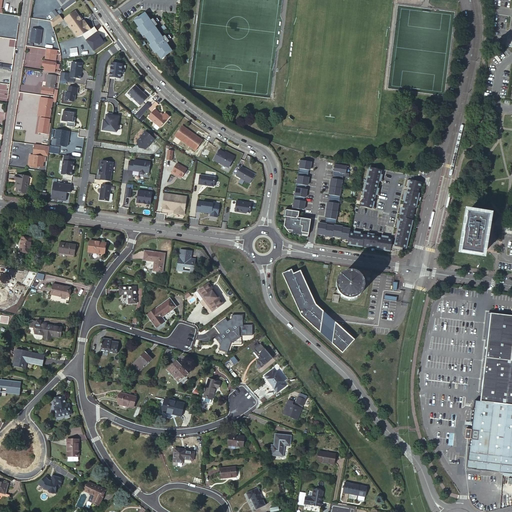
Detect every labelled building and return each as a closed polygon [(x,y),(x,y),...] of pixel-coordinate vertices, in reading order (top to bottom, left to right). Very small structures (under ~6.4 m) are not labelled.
[(77,36),(81,34),(90,28),(84,20),(82,21),(74,10),(64,18),(77,36)] [(164,49),(168,46),(144,12),(136,18),(135,16),(132,18),(134,19),(160,56),(161,58),(163,56),(162,55),(166,52),(164,49)] [(59,21),(55,16),(50,20),(52,26),(59,21)] [(41,29),(31,27),(29,41),(39,42),(41,29)] [(94,49),(105,41),(102,37),(101,38),(99,35),(96,31),(86,39),(94,49)] [(50,71),(55,71),(57,61),(47,60),(46,66),(51,67),(50,71)] [(83,63),(73,61),(71,76),(81,77),(82,74),(81,74),(83,63)] [(121,62),(111,61),(110,66),(110,70),(109,75),(120,76),(120,72),(123,71),(123,68),(121,66),(121,62)] [(40,93),(41,71),(24,70),(24,85),(21,85),(21,90),(30,90),(30,92),(40,93)] [(67,80),(68,73),(60,72),(59,79),(67,80)] [(56,75),(47,73),(45,86),(54,88),(56,75)] [(78,87),(69,86),(68,92),(66,91),(65,100),(73,101),(74,100),(75,93),(77,93),(78,87)] [(135,86),(133,88),(141,96),(143,95),(135,86)] [(127,94),(139,106),(147,99),(143,95),(141,96),(133,88),(127,94)] [(52,99),(43,98),(42,106),(40,116),(50,117),(52,99)] [(146,110),(142,107),(136,114),(139,118),(146,110)] [(69,110),(64,109),(63,115),(62,115),(62,121),(67,121),(67,125),(75,126),(75,122),(74,122),(73,121),(73,117),(74,112),(69,111),(69,110)] [(155,120),(162,125),(169,116),(166,113),(163,116),(155,110),(149,117),(154,121),(155,120)] [(116,131),(118,116),(106,114),(105,124),(103,123),(102,129),(116,131)] [(49,119),(40,117),(38,133),(47,134),(48,126),(50,126),(50,123),(49,123),(49,119)] [(175,135),(194,150),(201,141),(187,130),(188,129),(182,125),(175,135)] [(25,141),(26,128),(18,127),(17,140),(25,141)] [(68,130),(57,129),(55,138),(54,138),(53,144),(66,146),(68,145),(68,141),(67,140),(68,130)] [(187,130),(201,141),(202,140),(188,129),(187,130)] [(147,146),(154,138),(146,130),(138,139),(137,142),(139,145),(141,147),(144,148),(147,146)] [(48,156),(49,146),(35,144),(33,154),(48,156)] [(214,160),(228,168),(234,157),(230,155),(230,156),(225,153),(219,150),(214,160)] [(64,160),(63,160),(61,173),(73,174),(74,174),(74,171),(73,170),(72,169),(73,162),(73,156),(64,154),(64,160)] [(43,157),(33,155),(31,167),(37,168),(37,166),(42,167),(43,162),(45,162),(46,157),(43,157)] [(149,172),(150,161),(135,159),(135,161),(129,161),(128,169),(133,170),(134,167),(136,168),(136,170),(140,171),(140,172),(141,173),(144,173),(145,172),(145,171),(149,172)] [(110,180),(113,162),(102,160),(101,169),(100,169),(99,174),(101,174),(101,179),(110,180)] [(300,168),(299,172),(310,173),(310,169),(311,169),(313,162),(302,160),(300,168)] [(182,176),(187,167),(178,162),(172,171),(176,173),(177,172),(182,176)] [(335,171),(335,175),(345,177),(346,173),(348,173),(349,167),(336,164),(335,171)] [(236,176),(250,184),(255,175),(242,167),(236,176)] [(383,171),(371,168),(365,196),(366,196),(364,202),(363,202),(362,206),(373,209),(375,202),(376,198),(376,199),(377,195),(376,195),(378,189),(379,189),(379,188),(381,181),(380,181),(381,175),(382,175),(383,171)] [(310,173),(299,172),(298,176),(299,176),(298,184),(309,186),(310,178),(309,178),(310,173)] [(16,174),(15,180),(17,180),(16,190),(26,192),(28,176),(16,174)] [(199,183),(214,185),(216,176),(200,174),(199,183)] [(332,182),(332,187),(342,188),(343,189),(344,181),(345,181),(345,177),(335,175),(334,179),(333,179),(332,182)] [(71,185),(53,182),(51,198),(65,200),(66,192),(67,189),(70,189),(71,185)] [(398,241),(397,244),(394,244),(394,240),(391,239),(390,239),(390,240),(384,239),(384,238),(376,237),(376,238),(369,237),(370,236),(369,236),(362,235),(361,235),(355,234),(351,233),(350,240),(349,245),(364,247),(378,249),(378,250),(393,252),(393,249),(393,247),(398,249),(404,250),(405,247),(409,247),(415,220),(418,207),(422,194),(420,194),(421,188),(423,189),(424,184),(413,182),(411,188),(411,191),(410,191),(409,195),(410,195),(409,201),(408,201),(406,208),(407,208),(405,214),(404,214),(403,221),(403,222),(404,222),(402,228),(401,228),(399,235),(400,235),(399,241),(398,241)] [(109,200),(111,185),(102,184),(99,199),(109,200)] [(297,188),(296,196),(306,197),(307,198),(308,190),(307,189),(308,185),(298,184),(297,184),(296,188),(297,188)] [(342,188),(332,187),(331,191),(330,194),(331,195),(331,199),(341,200),(342,200),(342,197),(342,196),(343,189),(342,188)] [(152,192),(139,190),(137,201),(150,203),(152,192)] [(188,196),(164,192),(162,207),(175,209),(178,210),(178,213),(185,214),(188,196)] [(296,196),(295,196),(294,200),(295,200),(294,208),(305,210),(306,202),(305,202),(306,197),(296,196)] [(328,210),(339,212),(340,204),(341,204),(342,200),(341,200),(331,199),(330,203),(329,203),(329,206),(328,210)] [(213,202),(198,200),(196,210),(210,212),(210,211),(212,211),(212,212),(211,215),(218,216),(219,205),(213,204),(213,202)] [(252,202),(237,200),(236,210),(244,211),(251,211),(252,202)] [(287,216),(285,226),(288,230),(294,231),(293,233),(293,234),(302,235),(302,236),(309,237),(312,219),(305,218),(304,219),(298,218),(298,217),(299,217),(300,212),(287,210),(287,216)] [(339,212),(328,210),(327,214),(327,218),(328,218),(327,222),(337,224),(338,220),(339,212)] [(489,216),(468,213),(462,252),(483,255),(489,216)] [(326,235),(327,226),(327,225),(319,223),(318,234),(326,235)] [(334,236),(335,227),(327,226),(326,235),(326,236),(334,237),(334,236)] [(342,238),(343,228),(343,227),(335,226),(335,227),(334,236),(342,238)] [(351,233),(351,230),(343,228),(342,238),(342,239),(350,240),(351,233)] [(31,239),(21,237),(19,251),(24,252),(24,253),(29,254),(30,249),(29,249),(29,243),(31,244),(31,239)] [(105,243),(89,241),(87,252),(92,253),(92,252),(103,253),(105,243)] [(75,245),(60,242),(58,253),(73,256),(75,245)] [(192,251),(182,249),(181,254),(180,254),(180,257),(178,257),(177,270),(183,271),(183,267),(194,268),(195,259),(191,259),(189,258),(189,255),(191,255),(192,251)] [(155,252),(145,251),(143,263),(155,265),(155,271),(162,272),(164,255),(155,253),(155,252)] [(281,276),(300,317),(342,353),(354,340),(315,305),(299,272),(292,275),(291,272),(281,276)] [(360,294),(361,294),(361,293),(362,290),(362,289),(363,288),(363,286),(363,285),(362,283),(362,282),(361,280),(360,278),(358,276),(357,275),(356,275),(353,274),(351,273),(350,273),(348,273),(347,273),(346,274),(343,275),(341,276),(340,277),(339,278),(338,279),(338,280),(337,281),(337,282),(336,284),(336,285),(336,287),(336,288),(336,289),(337,292),(338,293),(339,295),(340,296),(341,297),(342,298),(344,299),(345,299),(347,300),(349,300),(351,300),(352,300),(354,299),(355,299),(357,298),(358,297),(359,296),(360,294)] [(209,283),(207,284),(223,304),(224,303),(209,283)] [(51,295),(60,297),(60,295),(67,296),(69,287),(53,284),(51,295)] [(223,304),(207,284),(199,290),(215,310),(223,304)] [(137,287),(122,287),(122,295),(129,295),(130,303),(137,303),(137,287)] [(215,310),(199,290),(198,291),(213,311),(215,310)] [(176,307),(170,299),(147,315),(156,328),(165,322),(162,317),(176,307)] [(483,387),(481,401),(511,404),(511,316),(492,314),(489,337),(488,341),(487,346),(483,387)] [(0,321),(0,323),(8,324),(9,316),(1,315),(0,321)] [(227,353),(230,343),(231,343),(241,335),(249,335),(249,326),(242,326),(242,316),(232,315),(232,319),(228,322),(226,318),(215,327),(221,334),(219,335),(222,340),(221,344),(219,350),(227,353)] [(41,325),(42,323),(37,322),(31,321),(30,322),(29,328),(30,329),(36,330),(35,335),(44,337),(43,339),(50,340),(51,337),(58,338),(60,328),(41,325)] [(241,335),(231,343),(232,344),(241,337),(241,335)] [(111,340),(103,339),(102,342),(101,342),(101,344),(102,344),(101,350),(109,351),(109,352),(117,353),(119,343),(111,342),(111,340)] [(273,358),(261,344),(254,349),(260,357),(259,358),(258,359),(260,361),(258,363),(262,367),(273,358)] [(24,351),(16,349),(12,367),(21,368),(22,362),(25,363),(41,366),(43,356),(27,353),(24,352),(24,351)] [(152,360),(144,352),(133,363),(141,371),(152,360)] [(188,374),(176,361),(166,370),(178,383),(188,374)] [(276,373),(274,370),(265,376),(268,380),(269,379),(276,388),(274,389),(277,393),(286,387),(283,383),(284,382),(277,373),(276,373)] [(269,379),(268,380),(274,389),(276,388),(269,379)] [(1,380),(0,380),(0,389),(0,388),(6,389),(5,392),(19,394),(20,383),(4,381),(4,382),(1,382),(1,380)] [(212,400),(213,400),(216,388),(218,389),(220,383),(210,380),(205,398),(212,400)] [(136,397),(120,393),(118,404),(133,407),(136,397)] [(65,396),(56,398),(57,406),(54,407),(56,417),(71,415),(70,408),(67,408),(66,405),(65,396)] [(185,404),(164,399),(162,411),(182,416),(185,404)] [(296,405),(303,408),(306,402),(299,399),(296,405)] [(511,404),(481,401),(478,401),(475,400),(474,400),(471,429),(468,429),(466,428),(464,438),(467,438),(470,439),(467,468),(503,472),(511,472),(511,404)] [(289,402),(285,411),(289,413),(288,415),(294,417),(295,415),(299,417),(302,410),(292,406),(293,404),(289,402)] [(289,413),(285,411),(283,415),(298,421),(299,417),(295,415),(294,417),(288,415),(289,413)] [(244,438),(230,436),(228,446),(242,448),(244,438)] [(291,437),(276,436),(275,450),(272,450),(272,456),(284,457),(285,446),(291,447),(291,437)] [(78,439),(67,438),(67,456),(79,456),(78,439)] [(182,450),(175,449),(173,462),(188,464),(190,463),(190,460),(192,461),(193,453),(185,452),(182,452),(182,450)] [(336,454),(320,452),(318,462),(334,464),(336,454)] [(235,467),(219,469),(220,479),(236,478),(235,467)] [(46,475),(38,484),(43,489),(48,490),(48,491),(49,492),(53,494),(55,493),(56,487),(60,488),(62,478),(52,476),(50,481),(48,481),(49,480),(47,479),(49,477),(46,475)] [(106,490),(90,482),(86,490),(97,495),(94,503),(99,505),(106,490)] [(360,484),(345,482),(343,492),(358,495),(365,496),(367,486),(360,484)] [(258,489),(246,494),(249,500),(251,500),(256,511),(266,506),(258,489)] [(323,491),(313,490),(312,498),(309,498),(309,505),(320,507),(323,491)]
